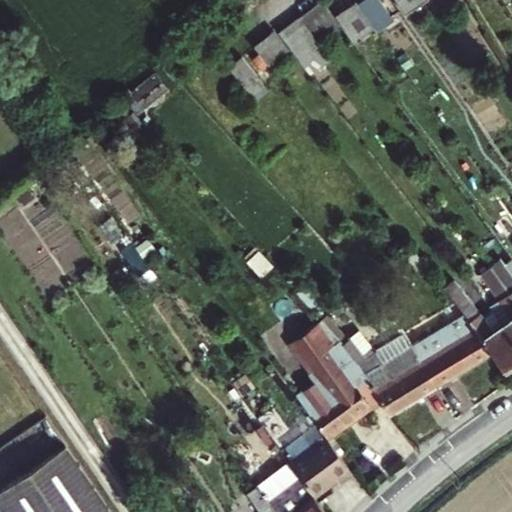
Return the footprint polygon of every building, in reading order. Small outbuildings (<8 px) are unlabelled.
[(322,0),(301,16),(320,41),(341,25),(322,0)] [(361,0),(357,3),(375,28),(378,31),(395,19),(380,0),(361,0)] [(400,0),(409,12),(426,0),(400,0)] [(363,37),(375,28),(357,3),(356,2),(343,12),(363,37)] [(280,33),(312,74),(333,58),(320,41),(301,16),(280,33)] [(257,47),(274,69),(292,56),(275,32),(257,47)] [(241,57),(228,67),(250,93),(263,83),(241,57)] [(136,88),(148,103),(171,85),(160,70),(136,88)] [(511,293),(511,272),(501,258),(492,265),(511,293)] [(492,304),(505,322),(511,332),(511,293),(492,265),(483,271),(497,291),(488,298),(492,304)] [(494,330),(481,312),(454,279),(444,286),(463,310),(471,319),(493,351),(505,368),(511,362),(511,332),(505,322),(494,330)] [(492,304),(481,312),(494,330),(505,322),(492,304)] [(493,351),(471,319),(463,310),(412,342),(418,352),(438,384),(493,351)] [(316,313),(304,323),(330,353),(344,343),(316,313)] [(330,353),(304,323),(291,336),(323,372),(336,360),(330,353)] [(390,413),(438,384),(418,352),(412,342),(409,338),(402,342),(409,353),(394,362),(383,344),(375,349),(361,331),(344,343),(357,362),(389,414),(390,413)] [(330,353),(336,360),(346,370),(357,362),(344,343),(330,353)] [(303,477),(316,496),(339,480),(341,484),(354,475),(326,434),(326,433),(290,459),(291,461),(303,477)] [(0,488),(0,504),(5,511),(114,511),(67,442),(0,488)] [(327,511),(316,496),(303,477),(268,501),(273,508),(281,502),(282,503),(284,502),(292,511),(299,511),(302,510),(304,511),(327,511)] [(276,511),(273,508),(268,501),(265,496),(255,503),(261,511),(276,511)] [(276,511),(304,511),(302,510),(299,511),(292,511),(284,502),(282,503),(281,502),(273,508),(276,511)]
